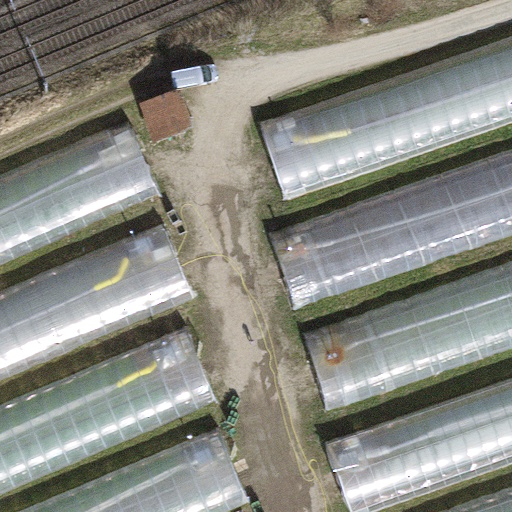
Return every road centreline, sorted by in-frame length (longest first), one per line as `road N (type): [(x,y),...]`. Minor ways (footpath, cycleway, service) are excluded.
road 1 (track): [(511,12),(388,54),(223,93),(225,293),(300,511)]
road 2 (track): [(223,93),(144,90),(0,154)]
